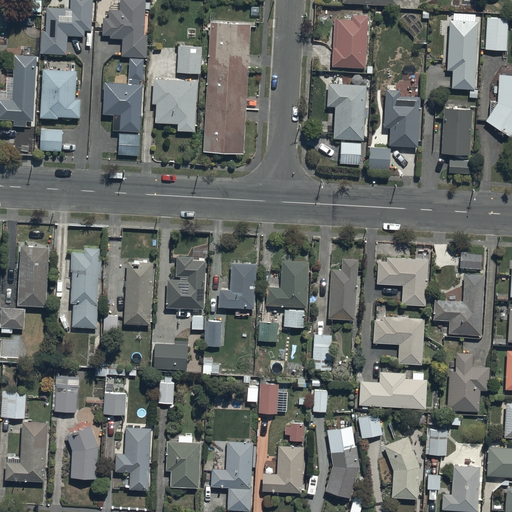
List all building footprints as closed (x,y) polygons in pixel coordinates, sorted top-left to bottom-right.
[(41,11),(40,0),(31,0),(32,11),(41,11)] [(91,29),(92,0),(70,0),(70,6),(47,5),(46,29),(41,29),(40,52),(67,53),(67,35),(84,36),(84,29),(91,29)] [(144,33),(145,0),(119,0),(119,8),(109,8),(108,16),(103,16),(102,33),(111,33),(110,37),(123,37),(122,54),(146,55),(147,33),(144,33)] [(397,8),(398,0),(343,0),(343,3),(397,8)] [(508,15),(487,13),(484,48),(505,50),(508,15)] [(365,19),(334,17),(332,68),(362,69),(365,19)] [(474,90),(478,22),(451,21),(449,89),(474,90)] [(250,26),(211,24),(202,152),(242,154),(250,26)] [(201,44),(178,43),(178,71),(200,72),(201,44)] [(0,121),(34,123),(38,56),(19,55),(15,101),(0,100),(0,121)] [(143,56),(129,55),(128,76),(126,76),(126,81),(105,80),(104,112),(113,112),(113,128),(140,129),(142,83),(139,83),(139,77),(142,77),(143,56)] [(76,69),(42,67),(40,117),(58,118),(58,115),(80,116),(81,97),(75,97),(76,69)] [(194,129),(196,79),(153,77),(152,101),(156,101),(155,120),(177,121),(177,129),(194,129)] [(511,77),(499,77),(498,103),(486,122),(511,138),(511,77)] [(365,142),(366,88),(331,86),(329,140),(365,142)] [(400,89),(384,88),(382,125),(389,125),(388,143),(416,145),(419,95),(399,94),(400,89)] [(472,109),(445,108),(442,153),(469,155),(472,109)] [(63,128),(42,127),(41,149),(62,150),(63,128)] [(139,132),(118,131),(117,153),(138,154),(139,132)] [(361,142),(340,141),(340,163),(360,164),(361,142)] [(390,146),(368,145),(367,167),(389,168),(390,146)] [(449,158),(448,171),(469,172),(470,159),(449,158)] [(50,249),(22,247),(19,307),(47,308),(50,249)] [(100,328),(103,249),(72,248),(69,327),(100,328)] [(460,250),(459,266),(481,267),(481,251),(460,250)] [(426,256),(377,252),(375,279),(401,281),(399,301),(423,302),(426,256)] [(354,322),(358,261),(331,259),(327,320),(354,322)] [(203,310),(205,261),(168,260),(166,308),(203,310)] [(153,325),(154,263),(128,262),(126,325),(153,325)] [(306,309),(308,263),(281,262),(280,289),(267,288),(266,307),(306,309)] [(256,310),(257,264),(231,263),(230,290),(219,290),(219,310),(256,310)] [(479,332),(482,271),(463,270),(461,299),(434,297),(432,330),(479,332)] [(24,307),(1,306),(0,326),(1,326),(1,330),(11,330),(11,326),(24,326),(24,307)] [(304,310),(284,310),(284,327),(304,327),(304,310)] [(422,315),(372,312),(371,339),(397,340),(396,360),(420,361),(422,315)] [(117,313),(103,313),(102,335),(116,335),(117,313)] [(203,314),(191,314),(192,327),(203,327),(203,314)] [(221,319),(206,319),(206,344),(221,344),(221,319)] [(278,340),(278,321),(257,321),(257,340),(278,340)] [(333,333),(314,332),(312,371),(331,372),(333,333)] [(154,344),(153,369),(187,371),(188,345),(154,344)] [(511,347),(505,347),(503,385),(511,385),(511,347)] [(449,352),(446,406),(477,408),(480,354),(449,352)] [(103,412),(125,413),(125,392),(112,391),(112,381),(112,373),(127,373),(127,368),(96,367),(96,374),(105,375),(105,381),(104,381),(103,412)] [(359,372),(357,402),(422,406),(424,376),(359,372)] [(79,374),(55,373),(54,395),(52,395),(51,408),(54,409),(54,410),(76,410),(77,385),(79,386),(79,374)] [(175,381),(160,381),(159,401),(174,402),(175,381)] [(278,381),(260,381),(259,411),(277,411),(277,396),(284,396),(284,389),(278,389),(278,381)] [(257,385),(247,384),(246,399),(257,399),(257,385)] [(328,388),(314,388),(313,409),(327,409),(328,388)] [(25,391),(2,390),(0,416),(24,417),(25,391)] [(511,399),(504,399),(502,433),(511,433),(511,399)] [(378,411),(357,415),(361,437),(382,433),(378,411)] [(46,483),(49,423),(24,421),(22,463),(8,463),(7,481),(46,483)] [(303,438),(303,424),(285,424),(285,438),(303,438)] [(325,492),(350,500),(360,468),(352,426),(326,431),(333,466),(325,492)] [(151,492),(154,429),(128,427),(124,490),(151,492)] [(75,479),(99,479),(101,446),(91,428),(69,439),(76,451),(75,479)] [(446,453),(447,428),(428,428),(428,434),(426,434),(425,453),(446,453)] [(390,495),(415,497),(417,463),(404,434),(381,444),(393,468),(390,495)] [(197,484),(199,438),(168,437),(166,483),(197,484)] [(249,485),(251,438),(225,437),(223,465),(209,465),(208,483),(249,485)] [(299,489),(301,443),(276,442),(274,470),(260,469),(259,487),(299,489)] [(511,445),(487,444),(485,473),(511,474),(511,445)] [(442,504),(474,508),(477,463),(444,461),(442,504)] [(440,472),(427,471),(427,487),(439,487),(440,472)] [(511,511),(511,483),(505,483),(502,511),(511,511)]
